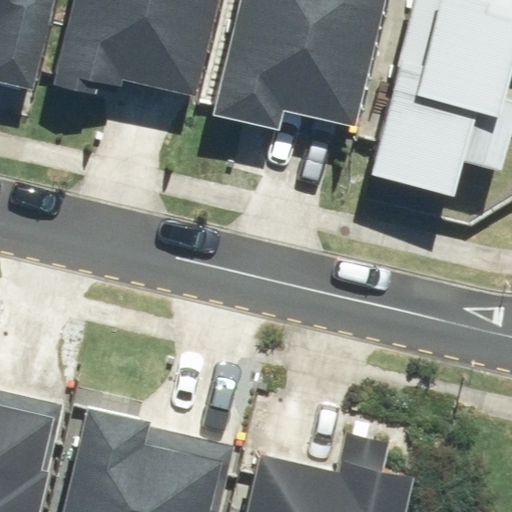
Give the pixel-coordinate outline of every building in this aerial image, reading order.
[(0,0),(0,73),(36,83),(57,0),(0,0)] [(76,0),(58,77),(119,92),(125,69),(203,89),(225,0),(76,0)] [(243,0),(218,102),(282,118),(286,100),(362,119),(391,0),(243,0)] [(511,0),(417,0),(375,165),(462,187),(471,150),(508,159),(511,142),(511,0)] [(0,511),(41,511),(67,400),(0,385),(0,511)] [(156,407),(91,391),(61,511),(222,511),(239,443),(152,422),(156,407)] [(339,458),(262,440),(244,511),(401,511),(413,462),(384,455),(389,434),(348,424),(339,458)]
